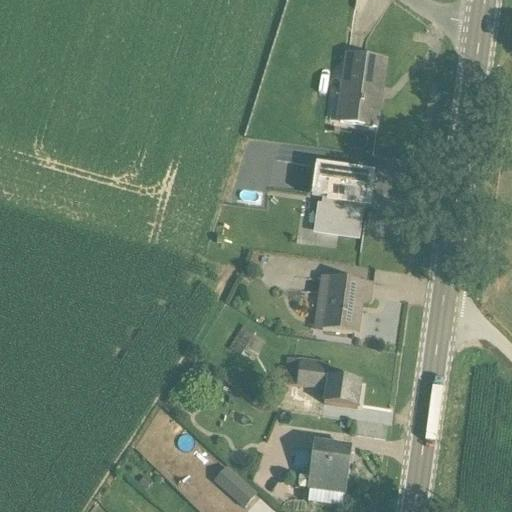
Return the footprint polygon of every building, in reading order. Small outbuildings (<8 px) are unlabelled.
[(378,111),(383,74),(347,69),(341,109),(332,108),(329,134),(376,141),(380,111),(378,111)] [(372,205),(374,187),(315,179),(311,210),(322,211),(321,217),(317,217),(313,248),(358,254),(363,219),(370,219),(372,205)] [(321,290),(313,341),(358,348),(362,317),(370,318),(373,297),(372,296),(321,290)] [(242,338),(228,361),(241,368),(243,365),(255,372),(265,355),(253,348),(254,345),(242,338)] [(285,379),(277,378),(275,396),(325,402),(323,417),(357,422),(361,395),(328,391),(330,377),(286,371),(285,379)] [(351,460),(314,456),(309,489),(301,488),(299,490),(297,497),(299,500),(309,502),(307,511),(342,511),(342,509),(344,509),(351,460)]
